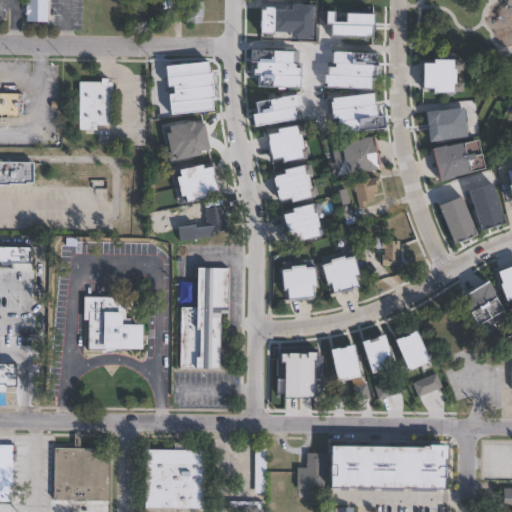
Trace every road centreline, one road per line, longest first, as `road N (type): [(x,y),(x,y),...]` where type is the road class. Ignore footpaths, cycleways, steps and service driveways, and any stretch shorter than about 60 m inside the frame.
road 1 (residential): [(511,427),(0,419)]
road 2 (residential): [(238,0),(238,118),(262,229),(258,423)]
road 3 (residential): [(398,0),(402,144),(447,274)]
road 4 (residential): [(511,241),(369,313),(261,324)]
road 5 (residential): [(237,40),(0,40)]
